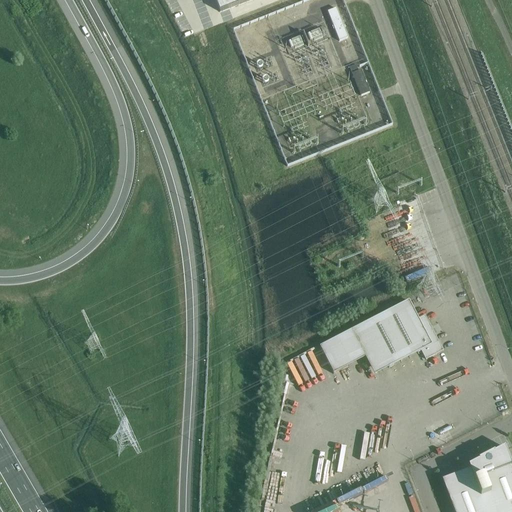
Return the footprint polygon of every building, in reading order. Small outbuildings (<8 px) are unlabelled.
[(214,0),(220,14),(255,0),(214,0)] [(339,42),(347,38),(336,9),(327,12),(339,42)] [(310,31),(319,26),(316,21),(308,26),(310,31)] [(356,66),(349,68),(352,74),(358,72),(356,66)] [(360,71),(358,72),(352,74),(361,96),(369,93),(360,71)] [(385,218),(387,224),(414,218),(413,212),(385,218)] [(429,223),(416,227),(418,232),(431,228),(429,223)] [(413,237),(415,242),(439,233),(438,228),(413,237)] [(421,244),(409,247),(410,254),(422,252),(421,244)] [(408,302),(366,324),(388,368),(421,351),(426,360),(443,351),(425,316),(418,320),(408,302)] [(351,365),(337,338),(319,348),(333,374),(351,365)] [(282,424),(289,387),(282,386),(275,423),(282,424)] [(272,437),(283,438),(285,426),(274,424),(272,437)] [(511,511),(511,468),(511,466),(504,448),(494,453),(493,452),(491,453),(492,455),(480,460),(480,459),(478,460),(478,461),(468,466),(469,470),(441,480),(453,511),(511,511)]
